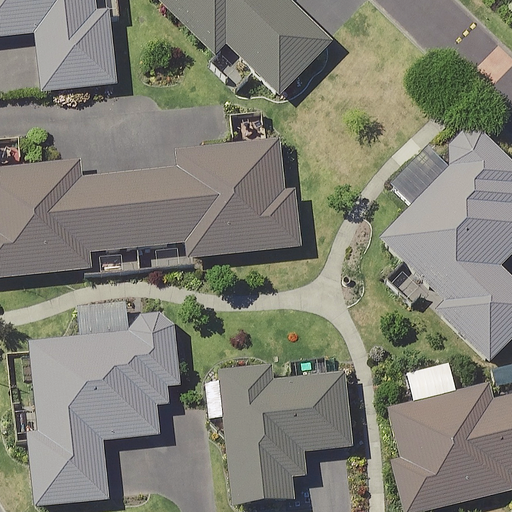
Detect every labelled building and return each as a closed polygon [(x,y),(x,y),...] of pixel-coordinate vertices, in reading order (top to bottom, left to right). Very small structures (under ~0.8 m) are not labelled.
[(0,0),(0,45),(40,43),(44,98),(110,94),(103,0),(0,0)] [(152,0),(219,65),(231,53),(280,102),(331,51),(279,0),(152,0)] [(511,161),(476,127),(442,162),(428,149),(388,191),(413,215),(382,247),(446,308),(437,318),(491,370),(511,348),(511,161)] [(0,285),(299,258),(289,152),(182,162),(183,179),(81,188),(80,174),(0,181),(0,285)] [(132,329),(131,316),(75,322),(77,343),(33,348),(42,442),(32,444),(38,511),(74,511),(111,508),(105,449),(162,443),(158,407),(181,405),(173,325),(132,329)] [(511,388),(460,401),(452,370),(407,381),(415,413),(391,418),(404,469),(396,471),(405,511),(474,511),(511,503),(511,388)] [(277,378),(224,383),(234,511),(276,511),(306,509),(302,462),(351,458),(345,385),(278,391),(277,378)]
